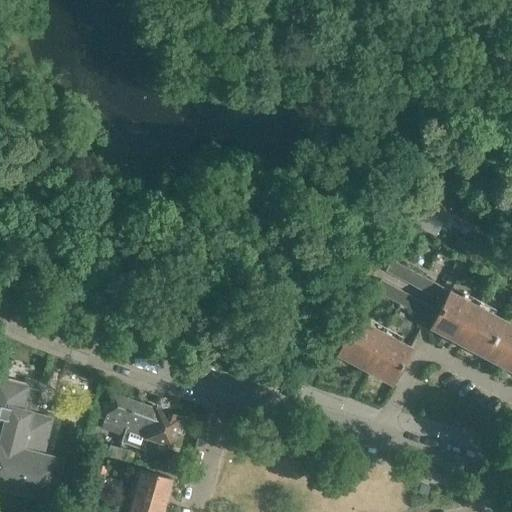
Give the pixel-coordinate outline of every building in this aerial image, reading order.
[(407,203),(402,213),(415,220),(413,224),(435,235),(442,221),(474,237),(485,217),(422,186),(412,205),(407,203)] [(386,270),(436,297),(442,286),(392,259),(386,270)] [(375,290),(426,317),(432,306),(381,279),(375,290)] [(431,328),(455,341),(474,304),(450,291),(431,328)] [(455,341),(480,355),(499,317),(474,304),(455,341)] [(336,354),(363,368),(383,332),(355,317),(336,354)] [(511,324),(499,317),(480,355),(506,369),(511,357),(511,324)] [(383,332),(363,368),(390,383),(410,346),(383,332)] [(0,486),(47,498),(51,485),(55,487),(59,471),(55,470),(58,457),(42,453),(51,418),(38,414),(42,402),(33,399),(36,388),(0,378),(0,486)] [(129,431),(138,401),(113,392),(110,403),(105,401),(100,417),(105,418),(101,429),(123,437),(125,430),(129,431)] [(123,437),(121,441),(142,448),(146,437),(171,445),(181,416),(138,401),(129,431),(125,430),(123,437)] [(107,454),(117,457),(120,447),(110,445),(107,454)] [(120,447),(117,457),(125,459),(128,449),(120,447)] [(93,481),(102,483),(106,466),(97,463),(93,481)] [(130,490),(165,499),(171,477),(141,469),(137,482),(132,480),(130,490)] [(102,483),(93,481),(89,498),(99,500),(102,483)] [(128,511),(161,511),(165,499),(130,490),(126,502),(131,503),(128,511)]
